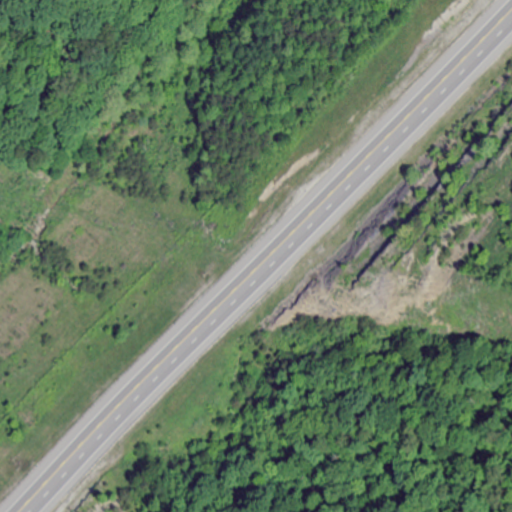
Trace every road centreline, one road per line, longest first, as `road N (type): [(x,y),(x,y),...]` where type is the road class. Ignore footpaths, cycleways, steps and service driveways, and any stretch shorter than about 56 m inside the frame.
road 1 (trunk): [(511,13),(19,511)]
road 2 (residential): [(0,266),(15,260),(130,122),(196,0)]
